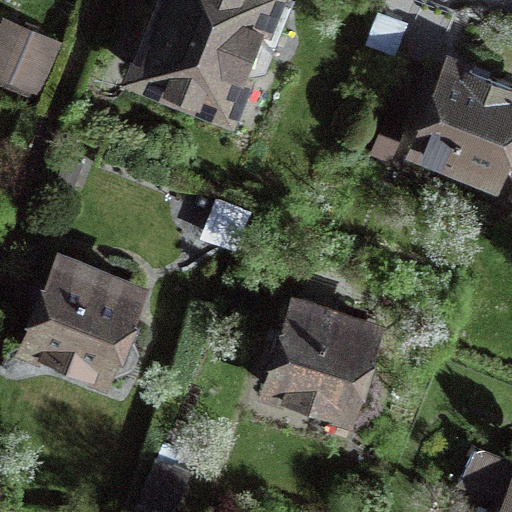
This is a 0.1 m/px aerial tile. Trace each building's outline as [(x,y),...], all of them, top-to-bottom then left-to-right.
[(159,11),(135,71),(228,108),(243,68),(264,65),(272,44),(260,27),(270,0),(159,0),(155,10),(159,11)] [(421,0),(384,0),(368,42),(400,54),(421,0)] [(454,12),(424,0),(421,0),(400,54),(433,67),(454,12)] [(57,42),(5,20),(0,30),(0,82),(33,97),(57,42)] [(452,58),(417,146),(493,176),(511,132),(511,81),(489,73),(494,61),(478,54),(473,66),(452,58)] [(248,211),(224,202),(210,238),(234,248),(248,211)] [(41,307),(26,345),(101,374),(104,368),(116,373),(131,366),(134,359),(127,344),(115,339),(136,285),(61,256),(48,288),(45,286),(38,306),(41,307)] [(374,324),(302,299),(272,388),(347,413),(350,407),(359,410),(374,404),(379,388),(371,372),(359,368),(374,324)] [(500,511),(511,511),(511,460),(476,446),(465,476),(508,493),(500,511)] [(173,511),(190,469),(154,455),(132,511),(173,511)]
